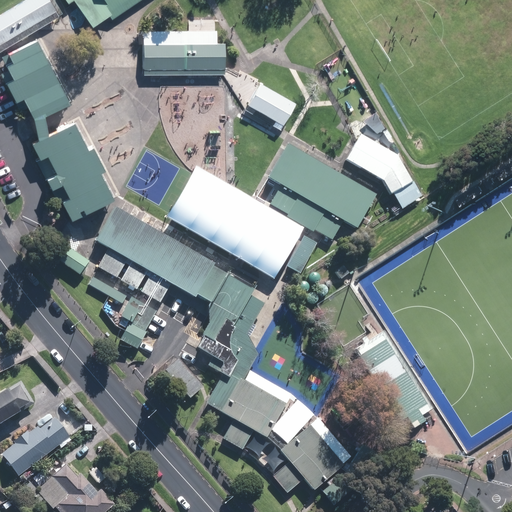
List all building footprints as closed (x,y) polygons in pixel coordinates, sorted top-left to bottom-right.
[(21,0),(0,13),(0,47),(62,7),(57,0),(21,0)] [(65,0),(90,35),(140,0),(65,0)] [(235,28),(253,56),(284,37),(260,0),(213,0),(232,30),(235,28)] [(72,100),(38,37),(3,56),(10,69),(1,74),(20,110),(29,105),(36,119),(72,100)] [(145,45),(144,74),(228,75),(229,46),(145,45)] [(261,81),(248,103),(284,124),(298,102),(261,81)] [(89,145),(75,118),(32,141),(63,200),(73,218),(116,195),(102,168),(106,166),(94,142),(89,145)] [(401,157),(362,134),(347,159),(384,181),(391,193),(412,181),(401,157)] [(378,195),(291,144),(271,179),(281,185),(270,205),(333,242),(344,222),(358,230),(378,195)] [(500,180),(511,172),(511,166),(497,176),(500,180)] [(485,184),(488,188),(495,184),(492,180),(485,184)] [(460,206),(482,192),(480,187),(457,202),(460,206)] [(254,287),(115,206),(97,241),(109,248),(98,268),(160,303),(171,282),(211,304),(212,318),(204,332),(214,339),(226,319),(235,324),(235,325),(247,335),(248,335),(264,303),(252,297),(254,287)] [(318,244),(304,236),(287,265),(300,273),(318,244)] [(89,260),(67,246),(58,260),(80,274),(89,260)] [(309,282),(311,284),(313,284),(315,285),(317,284),(319,283),(320,281),(320,279),(320,277),(319,275),(318,274),(316,273),(314,272),(312,273),(311,274),(309,275),(308,277),(308,279),(308,280),(309,282)] [(157,311),(93,276),(82,296),(146,331),(157,311)] [(298,289),(300,290),(302,291),(304,291),(306,290),(307,289),(309,288),(309,286),(309,284),(308,282),(307,280),(305,279),(303,279),(301,279),(300,280),(298,281),(297,283),(297,285),(297,287),(298,289)] [(318,294),(319,295),(321,296),(323,296),(325,296),(327,295),(328,293),(329,291),(329,289),(328,287),(326,285),(325,284),(323,284),(321,284),(319,285),(318,287),(317,288),(317,290),(317,292),(318,294)] [(306,302),(308,303),(310,304),(312,304),(314,303),(316,302),(317,301),(317,299),(317,297),(316,295),(315,293),(313,292),(311,292),(309,292),(308,293),(306,294),(305,296),(305,298),(305,300),(306,302)] [(138,349),(147,332),(129,323),(121,340),(138,349)] [(236,360),(203,341),(199,348),(227,365),(206,400),(235,418),(223,437),(243,448),(254,429),(267,437),(292,394),(250,369),(258,353),(247,335),(235,325),(231,340),(232,348),(236,360)] [(383,335),(348,356),(398,437),(433,416),(383,335)] [(179,357),(165,369),(190,398),(204,387),(179,357)] [(36,403),(22,380),(0,392),(0,422),(19,412),(19,413),(36,403)] [(15,440),(16,442),(2,453),(4,456),(19,475),(70,436),(56,417),(40,429),(38,426),(29,432),(28,430),(15,440)] [(345,464),(312,424),(280,449),(290,461),(273,475),(287,492),(304,478),(314,490),(345,464)] [(56,505),(61,511),(105,511),(115,504),(102,488),(98,491),(81,472),(78,475),(68,464),(37,490),(53,508),(56,505)]
